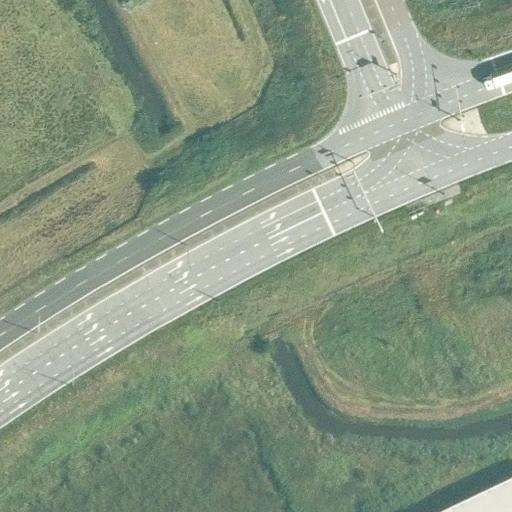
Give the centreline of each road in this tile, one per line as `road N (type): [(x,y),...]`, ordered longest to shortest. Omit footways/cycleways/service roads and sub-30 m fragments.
road 1 (primary): [(0,415),(297,235),(437,173)]
road 2 (primary): [(388,123),(110,267),(0,340)]
road 3 (primary): [(337,0),(388,123)]
